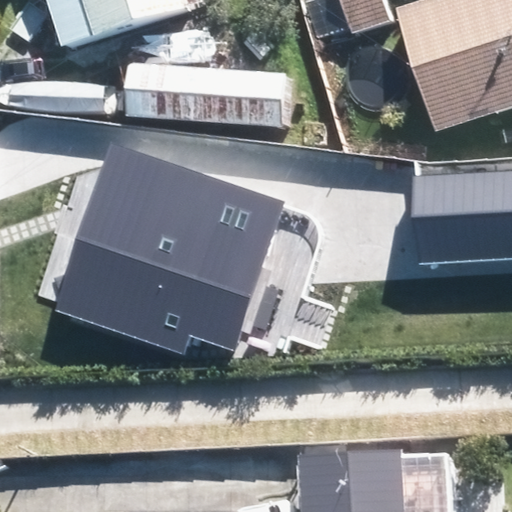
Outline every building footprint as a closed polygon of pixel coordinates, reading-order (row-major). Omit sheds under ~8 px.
[(198,0),(59,0),(74,45),(199,3),(198,0)] [(386,0),(342,0),(355,35),(394,22),(386,0)] [(511,0),(463,0),(404,20),(441,130),(511,106),(511,0)] [(36,56),(0,53),(0,117),(117,127),(121,89),(34,81),(36,56)] [(282,82),(138,74),(135,118),(280,126),(282,82)] [(282,212),(116,156),(68,300),(233,355),(282,212)] [(456,171),(373,170),(371,246),(454,247),(456,171)] [(502,203),(461,202),(461,236),(501,236),(502,203)] [(453,511),(451,457),(304,465),(306,511),(453,511)]
